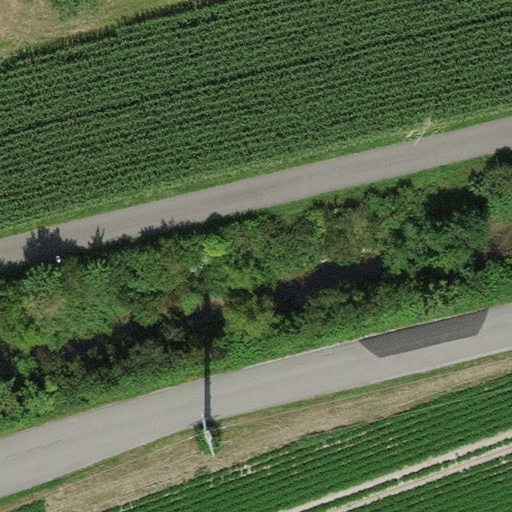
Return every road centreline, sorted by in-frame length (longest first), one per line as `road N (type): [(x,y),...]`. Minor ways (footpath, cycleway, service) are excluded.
road 1 (unclassified): [(511,327),(248,391),(0,470)]
road 2 (track): [(0,258),(511,134)]
